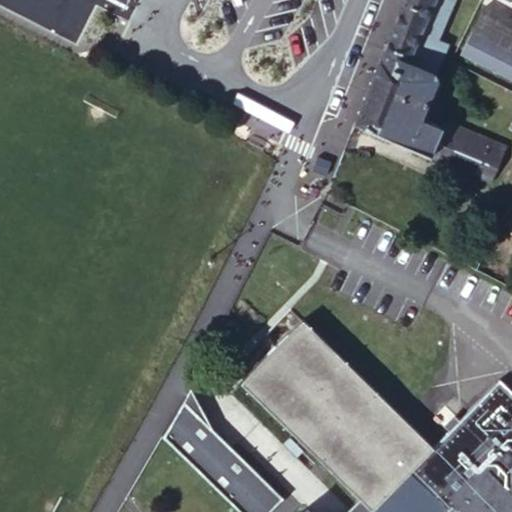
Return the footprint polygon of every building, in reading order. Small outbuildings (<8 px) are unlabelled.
[(402,0),(378,61),(433,83),(435,78),(434,71),(445,43),(437,38),(452,0),(402,0)] [(511,15),(487,3),(474,27),(511,46),(511,15)] [(511,51),(472,30),(461,52),(511,79),(511,51)] [(433,83),(378,61),(351,124),(429,156),(442,124),(420,115),(426,99),(433,83)] [(429,156),(491,181),(505,144),(444,120),(442,124),(429,156)] [(412,182),(376,166),(360,200),(395,217),(412,182)] [(449,511),(511,511),(511,391),(498,377),(434,441),(302,315),(241,378),(303,438),(361,493),(341,511),(302,511),(299,509),(296,511),(431,511),(444,500),(450,505),(446,509),(449,511)] [(211,426),(191,388),(163,437),(241,511),(270,511),(285,498),(211,426)]
